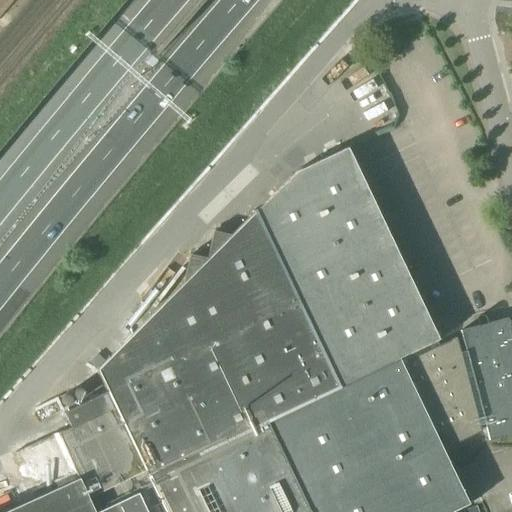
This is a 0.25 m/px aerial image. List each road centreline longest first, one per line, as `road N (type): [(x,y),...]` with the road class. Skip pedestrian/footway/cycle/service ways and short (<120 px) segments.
road 1 (unclassified): [(382,0),(347,29),(0,421)]
road 2 (motorway): [(0,284),(238,0)]
road 3 (motorway): [(171,0),(0,206)]
road 4 (residential): [(511,156),(453,21)]
